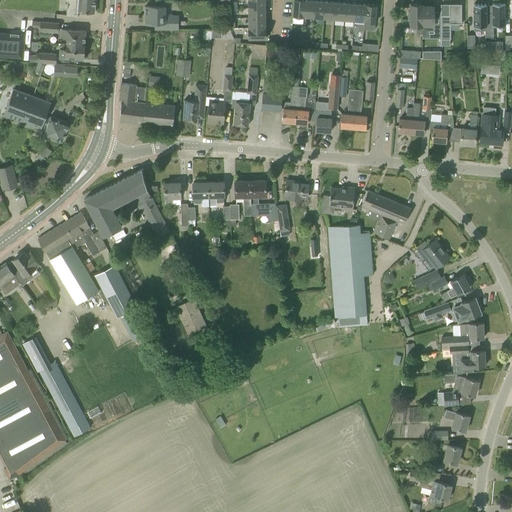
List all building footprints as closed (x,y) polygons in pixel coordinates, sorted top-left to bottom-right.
[(66,0),(66,17),(77,18),(77,12),(94,13),(94,0),(66,0)] [(303,17),(304,0),(293,0),(292,16),(303,17)] [(313,17),(315,0),(311,0),(304,0),(303,17),(303,16),(313,17)] [(323,18),(325,1),(315,0),(313,17),(323,18)] [(334,19),(335,2),(325,1),(323,18),(334,19)] [(344,19),(345,3),(335,2),(334,19),(344,19)] [(354,20),(355,3),(345,3),(344,19),(354,20)] [(364,21),(365,4),(355,3),(354,20),(364,21)] [(377,16),(377,9),(376,9),(376,5),(365,4),(364,21),(375,22),(375,16),(377,16)] [(422,27),(422,7),(422,4),(410,4),(410,12),(408,12),(408,20),(410,20),(410,27),(416,27),(416,34),(422,33),(422,27)] [(448,15),(440,15),(440,39),(450,39),(450,24),(461,24),(461,4),(448,4),(448,15)] [(485,4),(473,4),(474,31),(485,31),(485,37),(486,37),(486,13),(485,4)] [(492,13),(486,13),(486,37),(493,37),(493,26),(504,26),(504,4),(492,4),(492,13)] [(158,29),(168,29),(178,30),(178,15),(172,15),(172,14),(166,14),(165,6),(145,6),(145,22),(158,22),(158,29)] [(265,17),(265,7),(248,8),(248,18),(265,17)] [(433,30),(433,27),(433,7),(422,7),(422,27),(422,33),(422,36),(428,36),(427,30),(433,30)] [(265,27),(265,17),(248,18),(248,28),(265,28),(265,27)] [(39,28),(39,31),(58,33),(59,23),(32,21),(32,27),(39,28)] [(266,38),(265,28),(248,28),(248,39),(266,38)] [(66,38),(65,44),(84,45),(85,31),(60,29),(60,37),(66,38)] [(25,34),(0,32),(0,56),(23,58),(25,34)] [(502,41),(487,41),(487,50),(502,50),(502,41)] [(84,45),(65,44),(65,49),(59,49),(58,58),(83,60),(84,45)] [(288,48),(288,56),(298,57),(299,49),(288,48)] [(303,49),(303,58),(315,59),(316,50),(303,49)] [(441,51),(422,51),(423,59),(441,60),(441,51)] [(29,61),(56,64),(56,54),(38,52),(37,55),(29,54),(29,61)] [(408,57),(407,68),(416,69),(417,58),(411,58),(408,57)] [(175,76),(182,76),(184,59),(177,59),(175,76)] [(184,59),(182,76),(189,77),(191,60),(184,59)] [(482,64),(481,72),(490,73),(491,65),(482,64)] [(223,90),(231,91),(233,75),(224,74),(223,90)] [(246,94),(256,95),(258,75),(248,74),(246,94)] [(159,83),(160,76),(150,75),(149,83),(159,83)] [(338,85),(339,76),(334,76),(333,85),(329,85),(327,108),(337,109),(338,96),(337,96),(338,85)] [(347,77),(339,76),(338,85),(337,96),(338,96),(345,97),(347,77)] [(282,121),(294,123),(297,86),(298,78),(292,78),(290,102),(286,102),(283,103),(282,121)] [(261,109),(281,111),(283,82),(263,80),(261,109)] [(373,99),(374,82),(366,82),(365,99),(373,99)] [(119,121),(141,123),(143,102),(144,102),(146,87),(135,86),(136,84),(121,83),(119,100),(121,100),(119,121)] [(205,105),(205,97),(206,85),(195,84),(193,100),(184,99),(182,120),(196,121),(197,118),(203,118),(205,105)] [(307,87),(297,86),(294,123),(307,124),(308,120),(308,114),(308,110),(309,108),(304,108),(305,98),(306,98),(307,87)] [(40,131),(42,124),(46,126),(49,118),(45,117),(51,102),(13,88),(2,116),(40,131)] [(340,127),(352,128),(356,89),(348,89),(347,106),(348,106),(347,113),(341,112),(340,127)] [(356,89),(352,128),(365,129),(367,115),(360,114),(361,108),(363,90),(356,89)] [(402,107),(404,89),(397,89),(395,107),(402,107)] [(422,109),(430,110),(431,96),(423,95),(422,109)] [(205,97),(205,105),(209,105),(207,122),(223,123),(225,101),(219,100),(220,98),(205,97)] [(233,124),(248,125),(250,103),(235,101),(233,124)] [(172,127),(174,105),(144,102),(143,102),(141,123),(172,127)] [(413,108),(411,133),(423,134),(425,118),(418,117),(420,103),(413,102),(412,108),(413,108)] [(398,132),(411,133),(413,108),(412,108),(406,107),(405,118),(399,118),(398,132)] [(495,114),(495,108),(483,107),(480,142),(502,144),(503,127),(498,127),(499,115),(495,114)] [(330,116),(331,111),(314,109),(314,110),(314,114),(313,120),(313,124),(316,125),(316,131),(330,132),(331,116),(330,116)] [(511,111),(506,110),(506,111),(504,111),(502,126),(510,127),(511,115),(511,111)] [(459,143),(474,145),(477,112),(471,111),(471,114),(470,121),(468,123),(468,128),(461,127),(459,143)] [(431,141),(446,142),(447,127),(453,127),(452,115),(441,114),(431,114),(430,128),(433,128),(431,141)] [(61,141),(66,130),(68,129),(69,126),(68,124),(69,123),(50,116),(49,118),(46,126),(42,134),(61,141)] [(46,148),(40,154),(44,158),(51,151),(46,148)] [(15,186),(9,167),(0,169),(0,178),(3,189),(15,186)] [(122,226),(112,208),(126,201),(130,208),(136,205),(141,214),(144,213),(157,237),(168,231),(147,189),(141,169),(84,199),(103,236),(122,226)] [(265,180),(250,181),(251,215),(268,215),(268,220),(277,220),(277,215),(275,203),(258,203),(258,197),(266,197),(265,180)] [(284,199),(301,201),(301,198),(307,199),(308,185),(299,183),(300,181),(286,180),(284,196),(284,199)] [(243,215),(251,215),(250,181),(235,181),(235,198),(243,198),(243,215)] [(209,207),(208,182),(193,182),(193,196),(194,196),(194,204),(201,203),(201,205),(202,207),(208,207),(208,208),(209,208),(209,207)] [(223,182),(208,182),(209,207),(215,207),(216,205),(216,203),(223,203),(223,196),(223,182)] [(164,183),(164,193),(164,199),(165,204),(173,204),(173,199),(180,198),(180,183),(164,183)] [(330,195),(323,195),(321,213),(333,214),(334,208),(352,210),(354,187),(342,186),(341,188),(330,187),(330,195)] [(367,190),(361,206),(375,212),(373,217),(378,219),(372,232),(389,239),(396,222),(395,221),(396,220),(404,224),(410,208),(367,190)] [(229,204),(230,206),(230,224),(234,224),(234,219),(239,219),(238,204),(229,204)] [(230,206),(222,206),(223,225),(230,225),(230,224),(230,206)] [(81,212),(38,238),(50,258),(49,259),(76,303),(98,289),(92,278),(90,276),(72,245),(82,239),(92,255),(106,247),(97,231),(92,234),(89,227),(81,212)] [(287,213),(277,215),(277,220),(279,232),(290,230),(287,213)] [(327,226),(334,317),(366,315),(364,276),(371,275),(373,274),(370,233),(360,234),(360,224),(327,226)] [(314,233),(308,234),(311,251),(318,249),(314,233)] [(211,245),(218,245),(219,237),(212,236),(211,245)] [(424,240),(411,250),(416,257),(417,258),(418,258),(421,261),(426,257),(435,269),(441,264),(449,257),(435,239),(428,245),(424,240)] [(184,256),(188,267),(204,261),(200,250),(184,256)] [(14,258),(12,260),(18,268),(13,272),(21,283),(20,283),(22,286),(28,281),(24,276),(35,268),(40,265),(30,252),(26,255),(24,251),(21,253),(20,253),(19,253),(18,253),(17,254),(16,254),(16,255),(15,255),(15,256),(15,257),(14,257),(14,258)] [(5,262),(0,266),(0,287),(5,295),(20,283),(21,283),(13,272),(6,263),(5,262)] [(95,273),(90,276),(92,278),(98,289),(107,304),(110,303),(116,316),(136,306),(115,263),(95,273)] [(438,270),(414,280),(417,288),(441,277),(438,270)] [(453,287),(440,294),(444,301),(457,294),(470,287),(466,281),(467,280),(465,275),(463,275),(462,274),(449,281),(453,287)] [(434,289),(434,290),(448,283),(444,276),(430,283),(431,283),(434,289)] [(174,306),(187,334),(207,325),(193,297),(174,306)] [(480,313),(478,306),(480,305),(477,299),(475,299),(474,298),(461,303),(462,304),(453,307),(455,312),(452,313),(454,320),(458,319),(458,320),(467,317),(467,318),(480,313)] [(424,310),(427,318),(450,309),(447,302),(424,310)] [(399,320),(401,326),(409,323),(407,317),(399,320)] [(441,337),(442,352),(450,350),(450,347),(450,346),(468,344),(468,339),(483,338),(482,322),(459,324),(460,336),(441,337)] [(0,456),(5,467),(3,468),(9,479),(18,474),(65,440),(7,331),(1,334),(0,334),(0,456)] [(38,370),(73,436),(90,428),(54,361),(49,364),(33,335),(21,342),(36,371),(38,370)] [(450,350),(442,352),(442,355),(449,354),(449,355),(460,354),(460,358),(459,358),(460,367),(460,372),(473,372),(473,366),(485,366),(484,357),(486,356),(486,352),(484,351),(484,350),(469,351),(468,344),(450,346),(450,347),(450,350)] [(474,396),(478,381),(456,375),(452,391),(443,391),(443,392),(437,392),(437,406),(458,404),(457,391),(474,396)] [(450,427),(465,431),(469,415),(446,409),(444,417),(452,419),(450,427)] [(430,430),(430,440),(447,439),(447,430),(430,430)] [(438,450),(444,452),(442,460),(457,463),(461,448),(440,443),(438,450)] [(429,468),(440,471),(442,464),(431,461),(429,468)] [(435,490),(434,496),(430,495),(428,502),(440,505),(441,498),(447,500),(451,485),(426,478),(427,471),(410,469),(409,479),(420,481),(419,486),(435,490)]
